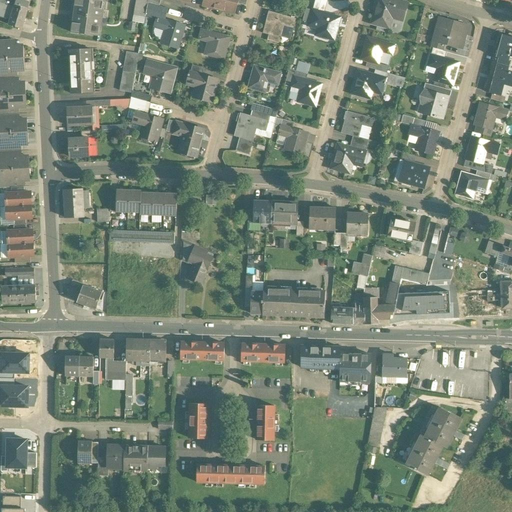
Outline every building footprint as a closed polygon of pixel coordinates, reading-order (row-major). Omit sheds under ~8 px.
[(29,0),(15,0),(14,7),(27,11),(29,0)] [(103,0),(75,0),(75,6),(78,6),(77,15),(99,18),(100,10),(102,11),(103,0)] [(136,0),(133,16),(145,18),(146,9),(147,3),(147,0),(136,0)] [(204,0),(203,6),(218,10),(220,0),(204,0)] [(220,0),(218,10),(234,14),(237,3),(237,0),(220,0)] [(406,3),(396,0),(388,0),(387,4),(405,9),(406,3)] [(387,4),(375,1),(373,10),(375,11),(371,23),(377,25),(389,28),(393,15),(402,18),(405,9),(387,4)] [(0,3),(0,17),(10,20),(11,19),(10,19),(14,7),(0,3)] [(159,6),(147,3),(146,9),(166,15),(167,8),(159,6)] [(27,11),(14,7),(10,19),(11,19),(23,23),(27,11)] [(312,11),(306,9),(303,21),(309,23),(310,20),(312,11)] [(296,19),(269,11),(263,33),(268,35),(280,38),(283,26),(293,28),(296,19)] [(340,18),(312,11),(310,20),(320,22),(316,35),(334,40),(340,18)] [(99,18),(77,15),(76,24),(72,23),(71,33),(99,37),(100,26),(97,26),(99,18)] [(184,26),(157,18),(154,28),(164,31),(160,43),(178,48),(184,26)] [(456,22),(442,18),(436,42),(444,45),(461,49),(468,27),(456,24),(456,22)] [(23,23),(11,19),(10,20),(9,25),(21,29),(23,23)] [(389,28),(377,25),(376,30),(388,34),(389,28)] [(229,38),(201,30),(199,40),(208,42),(205,55),(223,60),(229,38)] [(511,37),(501,34),(497,48),(496,48),(493,56),(495,56),(507,60),(510,49),(511,49),(511,37)] [(280,38),(268,35),(267,41),(278,44),(280,38)] [(394,45),(367,38),(361,59),(367,61),(379,64),(382,52),(392,54),(394,45)] [(444,45),(436,42),(432,41),(431,47),(443,51),(444,45)] [(7,46),(0,46),(0,59),(21,58),(21,46),(7,46)] [(90,49),(69,50),(70,72),(91,71),(90,49)] [(138,54),(127,52),(123,72),(135,74),(138,54)] [(458,63),(431,55),(428,65),(438,67),(435,80),(446,83),(452,85),(458,63)] [(507,60),(495,56),(493,63),(505,66),(507,67),(509,60),(507,60)] [(21,58),(0,59),(0,71),(7,71),(22,71),(21,58)] [(170,67),(147,61),(144,73),(153,76),(150,88),(169,93),(176,70),(170,68),(170,67)] [(379,64),(367,61),(366,67),(375,69),(377,70),(379,64)] [(493,63),(491,68),(503,72),(505,66),(493,63)] [(379,64),(377,70),(387,73),(388,73),(390,67),(379,64)] [(204,68),(192,65),(190,73),(201,76),(204,68)] [(264,69),(254,67),(253,67),(255,68),(253,75),(251,74),(248,88),(265,93),(268,80),(278,83),(281,73),(264,69)] [(511,74),(503,72),(491,68),(491,69),(492,69),(489,79),(487,79),(484,91),(490,93),(499,96),(503,83),(511,85),(511,74)] [(375,69),(374,75),(385,78),(387,73),(377,70),(375,69)] [(296,71),(289,70),(286,81),(293,83),(294,77),(296,71)] [(91,71),(70,72),(71,94),(92,93),(91,71)] [(308,74),(296,71),(294,77),(306,80),(308,74)] [(374,75),(358,71),(352,93),(370,98),(373,85),(383,88),(385,78),(374,75)] [(135,74),(123,72),(120,91),(132,93),(132,91),(135,74)] [(201,76),(190,73),(187,82),(197,84),(193,97),(210,102),(217,80),(201,76)] [(306,80),(294,77),(293,83),(292,86),(302,89),(300,95),(298,101),(315,106),(321,85),(306,80)] [(446,83),(435,80),(433,85),(445,89),(445,86),(446,83)] [(8,84),(0,83),(0,96),(23,95),(23,83),(8,83),(8,84)] [(433,85),(426,84),(424,90),(426,90),(427,90),(447,95),(449,90),(445,89),(433,85)] [(302,89),(292,86),(290,92),(300,95),(302,89)] [(447,95),(427,90),(426,90),(420,113),(443,119),(445,110),(443,109),(447,95)] [(132,93),(131,98),(138,100),(150,103),(151,97),(132,91),(132,93)] [(499,96),(490,93),(488,98),(503,103),(505,97),(499,96)] [(23,95),(0,96),(0,108),(9,108),(24,108),(23,95)] [(146,116),(147,110),(136,106),(138,100),(131,98),(129,111),(135,113),(146,116)] [(150,103),(138,100),(136,106),(147,110),(150,103)] [(507,110),(480,103),(474,125),(477,126),(491,130),(495,117),(505,120),(507,110)] [(271,109),(253,104),(251,111),(252,111),(269,116),(271,109)] [(92,107),(67,108),(68,126),(92,125),(92,107)] [(278,110),(271,109),(269,116),(276,118),(278,110)] [(269,116),(252,111),(250,117),(267,121),(269,116)] [(374,118),(347,111),(341,133),(356,137),(356,136),(358,137),(362,125),(371,128),(374,118)] [(146,116),(135,113),(132,122),(142,125),(139,137),(156,142),(162,120),(146,116)] [(250,117),(240,114),(235,136),(239,137),(252,141),(255,128),(265,131),(267,121),(250,117)] [(414,118),(403,115),(401,122),(412,125),(414,118)] [(427,121),(414,118),(412,125),(424,129),(427,121)] [(9,121),(0,121),(0,133),(25,132),(24,120),(9,120),(9,121)] [(294,123),(282,120),(281,125),(292,129),(294,123)] [(166,132),(173,134),(176,123),(169,121),(166,132)] [(439,125),(427,121),(424,129),(437,132),(439,125)] [(203,130),(176,123),(173,134),(182,136),(178,152),(196,157),(203,130)] [(292,129),(281,125),(278,134),(288,137),(285,150),(302,154),(308,133),(292,129)] [(424,129),(412,125),(409,134),(419,137),(416,149),(433,154),(439,133),(437,132),(424,129)] [(491,130),(477,126),(475,132),(490,136),(491,130)] [(25,132),(0,133),(0,145),(11,145),(26,145),(25,132)] [(358,137),(356,136),(356,137),(354,143),(367,146),(368,140),(358,137)] [(252,141),(239,137),(236,151),(248,155),(252,141)] [(82,138),(68,139),(69,157),(89,156),(88,138),(82,138)] [(499,145),(472,138),(464,167),(472,169),(474,161),(483,163),(486,151),(496,154),(499,145)] [(354,143),(351,142),(350,148),(365,152),(367,146),(354,143)] [(350,148),(338,145),(332,168),(349,172),(353,159),(362,162),(365,152),(350,148)] [(416,156),(404,153),(403,158),(414,161),(416,156)] [(11,158),(0,158),(0,159),(1,170),(27,169),(26,157),(11,157),(11,158)] [(429,168),(405,161),(399,181),(424,188),(429,168)] [(483,163),(474,161),(472,169),(478,170),(491,174),(493,166),(483,163)] [(27,169),(1,170),(2,181),(2,182),(13,181),(28,181),(27,169)] [(491,174),(478,170),(476,176),(489,180),(495,181),(496,176),(491,174)] [(476,176),(462,172),(456,194),(473,199),(477,186),(486,189),(487,189),(487,186),(489,180),(476,176)] [(82,190),(64,190),(66,218),(83,218),(82,190)] [(140,191),(116,190),(116,194),(116,212),(140,213),(140,215),(176,216),(176,194),(140,193),(140,191)] [(11,193),(6,194),(6,207),(30,205),(30,192),(24,193),(11,193)] [(207,194),(207,207),(217,208),(217,194),(207,194)] [(272,202),(265,201),(265,200),(262,200),(261,201),(254,201),(254,210),(253,223),(261,223),(261,224),(264,224),(264,223),(272,224),(272,202)] [(298,202),(272,202),(272,224),(297,224),(298,224),(298,221),(298,202)] [(30,205),(6,207),(7,220),(25,219),(31,218),(30,205)] [(336,208),(310,207),(309,225),(309,227),(310,227),(310,229),(335,230),(335,228),(336,208)] [(110,209),(97,210),(97,223),(109,222),(110,212),(110,209)] [(368,214),(348,213),(347,233),(348,233),(367,234),(368,214)] [(416,223),(391,218),(388,236),(412,241),(416,223)] [(470,240),(472,231),(452,226),(449,234),(470,240)] [(13,231),(8,232),(8,245),(32,243),(31,230),(26,231),(13,231)] [(174,232),(109,231),(109,242),(174,244),(174,232)] [(441,231),(436,251),(444,253),(446,243),(449,233),(441,231)] [(8,232),(1,232),(0,233),(0,241),(0,245),(8,245),(8,232)] [(194,247),(181,241),(181,258),(188,261),(194,247)] [(412,241),(409,253),(420,255),(423,243),(412,241)] [(484,252),(491,254),(495,243),(488,241),(484,252)] [(32,243),(8,245),(9,258),(33,256),(32,243)] [(446,243),(444,253),(452,255),(454,246),(446,243)] [(503,246),(495,243),(491,254),(497,256),(499,251),(501,252),(503,246)] [(8,245),(0,245),(1,256),(3,258),(9,258),(8,245)] [(386,247),(375,245),(373,256),(370,265),(368,277),(374,279),(374,278),(378,279),(386,247)] [(511,248),(503,246),(501,252),(510,255),(511,255),(511,248)] [(208,253),(194,247),(188,261),(194,264),(187,279),(202,286),(213,257),(207,255),(208,253)] [(373,256),(365,254),(363,263),(370,265),(373,256)] [(370,265),(363,263),(360,275),(368,277),(370,265)] [(408,269),(396,266),(392,283),(400,284),(401,278),(406,279),(408,269)] [(103,273),(93,269),(89,279),(99,283),(103,273)] [(429,274),(408,269),(406,279),(427,285),(429,274)] [(510,273),(496,269),(497,275),(508,279),(510,273)] [(360,275),(359,275),(357,288),(365,289),(365,288),(368,277),(360,275)] [(34,286),(34,276),(18,276),(18,286),(34,286)] [(99,283),(89,279),(88,281),(89,281),(87,287),(97,291),(99,283)] [(84,284),(73,280),(66,297),(78,301),(83,286),(84,284)] [(511,281),(502,281),(501,281),(501,287),(502,300),(502,308),(511,307),(511,281)] [(400,284),(392,283),(388,305),(388,306),(395,307),(398,293),(400,284)] [(2,287),(1,287),(2,293),(0,292),(0,297),(2,297),(2,304),(36,302),(36,296),(38,296),(38,291),(36,291),(36,286),(34,286),(18,286),(2,287)] [(87,287),(83,286),(78,301),(77,303),(95,309),(102,293),(97,291),(87,287)] [(487,290),(487,301),(502,300),(501,287),(497,287),(497,289),(487,290)] [(357,288),(356,288),(355,300),(365,300),(365,289),(357,288)] [(379,288),(365,288),(365,289),(365,300),(365,302),(365,323),(378,323),(377,319),(377,306),(377,298),(379,298),(379,288)] [(294,290),(263,289),(263,293),(263,314),(275,314),(275,315),(280,315),(293,315),(294,290)] [(325,291),(294,290),(293,315),(306,315),(306,316),(312,316),(325,316),(325,291)] [(449,313),(448,291),(409,293),(398,293),(395,307),(394,314),(394,315),(405,315),(449,313)] [(263,293),(251,292),(250,313),(263,314),(263,293)] [(340,308),(332,307),(331,322),(353,324),(365,323),(365,302),(355,303),(356,308),(340,308)] [(388,305),(377,306),(377,319),(390,319),(391,313),(394,314),(395,307),(388,306),(388,305)] [(114,340),(100,340),(99,358),(106,358),(113,358),(114,340)] [(150,341),(132,341),(132,360),(150,360),(150,341)] [(166,342),(150,341),(150,360),(150,361),(166,362),(166,342)] [(203,343),(181,342),(180,359),(202,359),(203,343)] [(224,344),(203,343),(202,359),(224,360),(224,344)] [(263,345),(242,344),(241,361),(263,361),(263,345)] [(285,346),(263,345),(263,361),(284,362),(285,346)] [(341,347),(301,346),(301,367),(340,368),(341,353),(341,347)] [(370,354),(341,353),(340,380),(349,380),(349,381),(361,381),(370,381),(370,354)] [(407,358),(393,358),(393,354),(383,354),(383,357),(382,370),(382,374),(385,374),(407,375),(407,358)] [(1,358),(1,372),(14,372),(28,372),(28,355),(5,355),(1,358)] [(80,357),(65,357),(65,363),(65,374),(65,376),(79,376),(80,357)] [(93,358),(80,357),(79,376),(93,377),(93,372),(93,358)] [(113,358),(106,358),(105,375),(112,375),(113,375),(113,364),(113,358)] [(174,362),(166,362),(165,376),(174,376),(174,362)] [(112,375),(112,380),(126,380),(126,375),(126,364),(113,364),(113,375),(112,375)] [(382,370),(376,370),(375,407),(384,407),(385,374),(382,374),(382,370)] [(134,375),(126,375),(126,380),(125,390),(125,397),(133,397),(134,375)] [(0,387),(14,388),(14,379),(0,378),(0,387)] [(125,390),(126,380),(112,380),(112,390),(125,390)] [(14,388),(0,387),(0,407),(28,408),(28,388),(14,388)] [(417,391),(410,389),(407,397),(414,400),(417,391)] [(207,404),(190,404),(189,438),(206,438),(207,404)] [(275,406),(257,406),(256,439),(274,440),(275,406)] [(384,407),(375,407),(368,444),(379,446),(386,407),(384,407)] [(461,417),(440,407),(425,436),(442,445),(446,447),(461,417)] [(172,422),(159,422),(158,430),(172,430),(172,422)] [(425,436),(421,434),(407,464),(423,472),(428,474),(442,445),(425,436)] [(7,466),(27,467),(27,452),(28,436),(8,436),(7,456),(7,466)] [(92,442),(78,441),(78,464),(91,464),(92,461),(92,443),(92,442)] [(124,447),(108,446),(108,458),(107,468),(108,468),(123,469),(124,447)] [(148,447),(124,447),(123,469),(123,470),(148,471),(148,468),(147,468),(148,447)] [(164,448),(148,447),(147,468),(148,468),(155,468),(158,465),(164,466),(164,448)] [(36,467),(36,452),(27,452),(27,467),(36,467)] [(108,458),(98,458),(97,476),(108,476),(108,468),(107,468),(108,458)] [(231,466),(197,465),(197,482),(230,483),(231,466)] [(264,466),(231,466),(230,483),(264,484),(264,466)] [(3,497),(2,509),(20,509),(20,497),(3,497)]
